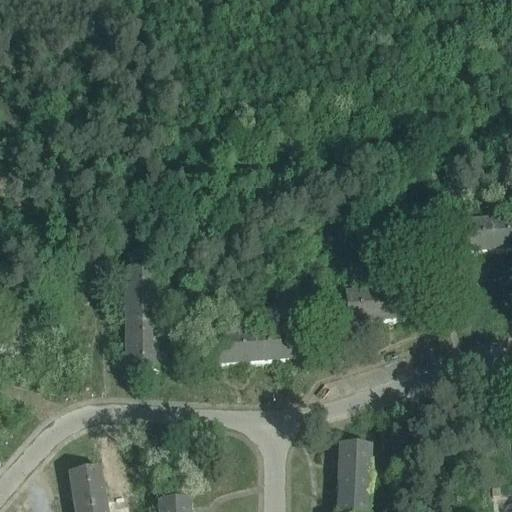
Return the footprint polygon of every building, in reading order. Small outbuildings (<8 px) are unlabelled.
[(511,222),(415,230),(418,262),(511,255),(511,222)] [(157,376),(156,275),(124,275),(125,376),(157,376)] [(420,292),(344,298),(346,330),(423,324),(420,292)] [(29,319),(0,327),(0,360),(38,349),(29,319)] [(303,333),(202,340),(204,372),(305,365),(303,333)] [(367,511),(370,451),(338,449),(335,511),(367,511)] [(81,475),(68,477),(73,511),(105,511),(100,472),(81,475)]
